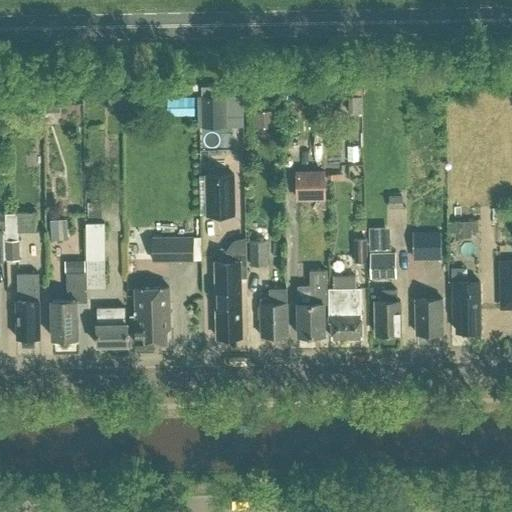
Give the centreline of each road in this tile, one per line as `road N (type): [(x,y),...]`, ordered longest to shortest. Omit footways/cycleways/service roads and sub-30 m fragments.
road 1 (secondary): [(0,380),(511,371)]
road 2 (secondary): [(0,28),(511,20)]
road 3 (unclassified): [(511,501),(77,505)]
